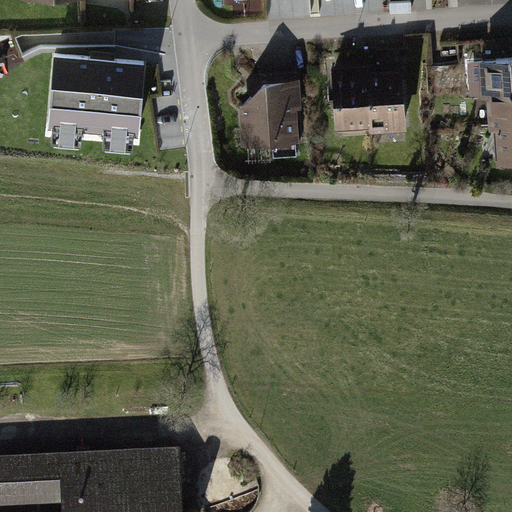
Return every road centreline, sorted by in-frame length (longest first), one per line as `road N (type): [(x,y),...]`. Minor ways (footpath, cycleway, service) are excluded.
road 1 (residential): [(212,365),(198,279),(199,138),(187,36)]
road 2 (residential): [(511,17),(187,36)]
road 3 (track): [(511,201),(201,191)]
road 4 (track): [(323,511),(259,455),(212,365)]
